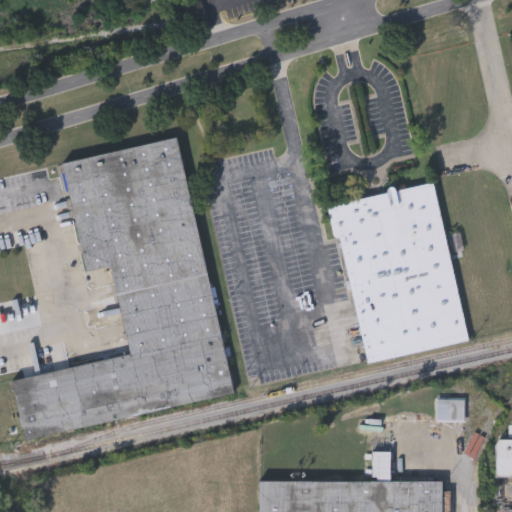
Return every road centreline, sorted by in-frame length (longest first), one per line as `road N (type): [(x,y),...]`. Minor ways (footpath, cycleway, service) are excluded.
road 1 (tertiary): [(0,140),(476,0)]
road 2 (tertiary): [(348,0),(0,105)]
